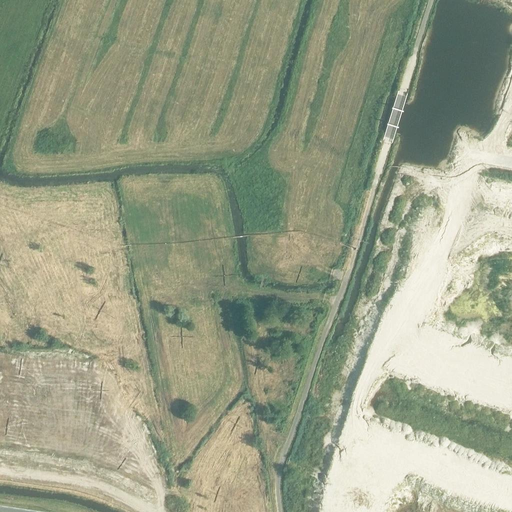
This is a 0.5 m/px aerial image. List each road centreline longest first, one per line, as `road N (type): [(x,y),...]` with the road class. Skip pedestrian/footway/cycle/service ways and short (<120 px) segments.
road 1 (unclassified): [(280,511),(277,481),(290,435),(387,141)]
road 2 (residential): [(371,359),(428,188),(511,219)]
road 3 (residential): [(352,414),(511,468)]
road 4 (track): [(486,0),(489,50),(508,105),(489,156)]
road 5 (residential): [(511,409),(371,359)]
